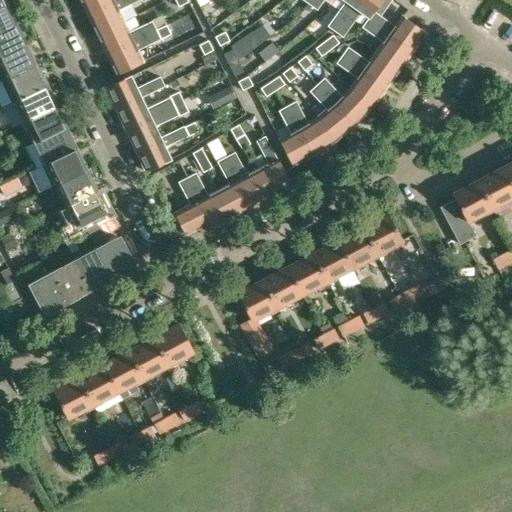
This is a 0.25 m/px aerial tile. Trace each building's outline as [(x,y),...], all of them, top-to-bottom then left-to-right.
[(82,0),(88,13),(113,0),(82,0)] [(113,0),(88,13),(98,32),(122,20),(117,10),(137,0),(113,0)] [(334,30),(356,0),(344,0),(345,0),(327,25),(334,30)] [(374,11),(380,1),(380,0),(356,0),(334,30),(342,36),(360,11),(368,17),(373,10),(374,11)] [(374,11),(379,14),(386,5),(380,1),(374,11)] [(6,3),(0,5),(0,30),(15,23),(6,3)] [(367,18),(410,50),(423,32),(401,16),(394,25),(379,14),(374,11),(373,10),(368,17),(367,18)] [(122,20),(98,32),(107,52),(155,28),(163,24),(160,17),(152,20),(127,32),(122,20)] [(397,68),(410,50),(367,18),(361,26),(382,42),(375,52),(397,68)] [(15,23),(0,30),(0,54),(25,43),(15,23)] [(163,24),(155,28),(160,38),(170,34),(165,23),(163,24)] [(261,25),(240,39),(231,46),(232,49),(238,60),(270,37),(261,25)] [(155,28),(107,52),(117,72),(141,61),(136,50),(160,38),(155,28)] [(229,40),(224,31),(215,36),(219,45),(229,40)] [(324,41),(330,49),(339,42),(333,34),(324,41)] [(203,53),(212,49),(207,39),(198,43),(203,53)] [(321,56),(330,49),(324,41),(315,48),(321,56)] [(272,42),(257,53),(264,62),(278,51),(272,42)] [(25,43),(0,54),(0,69),(4,79),(35,64),(25,43)] [(348,46),(342,54),(385,85),(397,68),(375,52),(368,61),(348,46)] [(207,63),(217,59),(212,49),(203,53),(207,63)] [(238,60),(232,49),(224,53),(229,64),(238,60)] [(385,85),(342,54),(336,62),(357,77),(349,86),(372,104),(385,85)] [(312,64),(305,55),(298,61),(304,70),(312,64)] [(243,71),(238,60),(229,64),(235,75),(243,71)] [(35,64),(4,79),(15,100),(47,84),(43,76),(40,75),(35,64)] [(290,67),(282,73),(289,82),(296,76),(290,67)] [(131,76),(107,87),(117,108),(140,96),(139,94),(163,83),(175,78),(172,70),(160,75),(159,73),(135,84),(131,76)] [(269,82),(274,91),(284,84),(279,75),(269,82)] [(247,76),(238,81),(242,90),(252,85),(247,76)] [(354,123),(372,104),(349,86),(341,96),(324,77),(317,84),(354,123)] [(274,91),(269,82),(259,88),(265,97),(274,91)] [(47,84),(15,100),(24,120),(55,106),(50,96),(51,92),(47,84)] [(333,139),(354,123),(317,84),(309,90),(327,109),(317,116),(333,139)] [(219,105),(236,97),(230,86),(214,95),(219,105)] [(140,96),(117,108),(126,129),(174,105),(173,103),(181,99),(178,92),(170,96),(146,108),(140,96)] [(333,139),(317,116),(310,121),(308,123),(296,100),(287,105),(311,153),(333,139)] [(174,105),(126,129),(136,149),(160,138),(154,126),(178,114),(174,105)] [(311,153),(287,105),(278,110),(290,133),(279,140),(292,164),(311,153)] [(55,106),(24,120),(34,141),(65,126),(55,106)] [(160,138),(136,149),(146,170),(170,159),(165,148),(198,132),(194,124),(185,128),(161,139),(160,138)] [(236,140),(244,135),(239,125),(230,130),(236,140)] [(65,126),(34,141),(45,163),(75,148),(65,126)] [(241,149),(250,144),(244,135),(236,140),(241,149)] [(268,163),(258,169),(270,193),(289,183),(276,159),(277,158),(265,135),(256,140),(268,163)] [(75,148),(45,163),(55,184),(86,169),(75,148)] [(192,152),(192,153),(197,162),(206,158),(201,148),(192,152)] [(234,151),(226,156),(250,204),(270,193),(258,169),(247,175),(234,151)] [(229,184),(219,190),(231,214),(250,204),(226,156),(217,161),(229,184)] [(206,158),(197,162),(202,172),(211,168),(206,158)] [(511,161),(502,167),(511,186),(511,161)] [(511,186),(502,167),(477,180),(491,208),(511,196),(511,186)] [(86,169),(55,184),(65,205),(96,190),(86,169)] [(196,171),(186,177),(210,221),(212,224),(231,214),(219,190),(209,195),(196,171)] [(17,177),(0,185),(0,186),(4,196),(22,187),(17,177)] [(185,233),(210,221),(186,177),(178,181),(190,205),(174,213),(185,233)] [(477,180),(452,194),(454,198),(440,206),(460,244),(476,235),(468,220),(491,208),(477,180)] [(96,190),(65,205),(76,226),(106,212),(96,190)] [(0,210),(0,224),(14,218),(8,207),(0,210)] [(386,214),(360,227),(375,255),(401,241),(386,214)] [(98,225),(86,231),(92,241),(93,244),(98,241),(105,238),(98,225)] [(360,227),(336,240),(350,268),(375,255),(360,227)] [(0,239),(6,250),(17,244),(11,233),(0,239)] [(119,238),(96,249),(111,278),(119,273),(119,272),(133,265),(119,238)] [(72,254),(79,250),(73,239),(66,242),(72,254)] [(336,240),(311,253),(326,281),(350,268),(336,240)] [(96,249),(74,261),(88,288),(102,281),(102,283),(111,278),(96,249)] [(511,249),(490,261),(495,270),(511,260),(511,249)] [(311,253),(286,267),(301,294),(326,281),(311,253)] [(74,261),(52,273),(67,301),(76,296),(75,295),(88,288),(74,261)] [(286,267),(261,280),(276,307),(301,294),(286,267)] [(1,272),(8,285),(15,281),(8,268),(1,272)] [(373,306),(371,307),(376,316),(389,310),(368,270),(357,276),(373,306)] [(67,301),(52,273),(30,284),(44,312),(57,305),(58,306),(67,301)] [(276,307),(261,280),(236,293),(250,321),(276,307)] [(12,303),(23,296),(15,281),(8,285),(3,287),(12,303)] [(419,282),(396,295),(401,303),(423,291),(419,282)] [(396,295),(388,299),(392,308),(401,303),(396,295)] [(23,323),(34,317),(23,296),(12,303),(23,323)] [(23,323),(12,303),(1,309),(12,330),(23,323)] [(340,305),(339,306),(351,330),(363,324),(358,314),(348,320),(340,305)] [(351,330),(339,306),(329,311),(341,335),(351,330)] [(362,312),(367,321),(376,316),(371,307),(362,312)] [(263,362),(281,354),(264,320),(247,329),(263,362)] [(178,324),(152,338),(167,365),(192,352),(178,324)] [(334,328),(322,334),(327,343),(338,337),(334,328)] [(292,334),(291,335),(302,357),(313,350),(308,340),(298,345),(292,334)] [(327,343),(322,334),(312,339),(317,348),(327,343)] [(302,357),(291,335),(282,340),(288,351),(277,357),(282,367),(302,357)] [(152,338),(127,351),(142,378),(167,365),(152,338)] [(127,351),(103,363),(117,391),(142,378),(127,351)] [(103,363),(78,376),(92,404),(117,391),(103,363)] [(92,404),(78,376),(52,390),(66,417),(92,404)] [(210,393),(187,405),(193,415),(216,403),(210,393)] [(193,415),(187,405),(178,409),(184,420),(193,415)] [(175,412),(163,418),(168,428),(180,422),(175,412)] [(168,428),(163,418),(153,423),(159,434),(168,428)] [(150,425),(138,431),(144,442),(155,435),(150,425)] [(144,442),(138,431),(128,436),(134,447),(144,442)] [(125,438),(113,444),(119,454),(130,448),(125,438)] [(119,454),(113,444),(93,455),(99,465),(119,454)]
